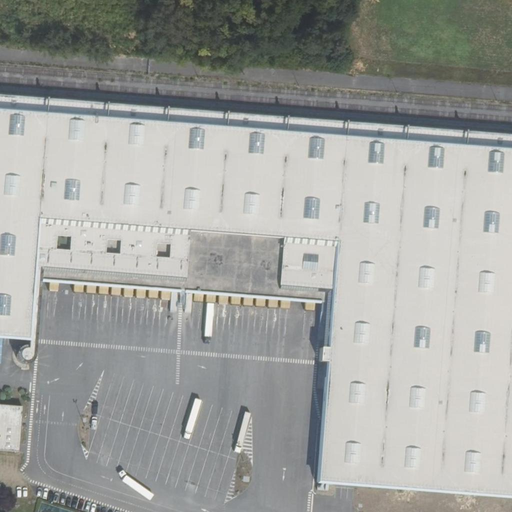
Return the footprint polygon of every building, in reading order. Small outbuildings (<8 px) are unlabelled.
[(0,105),(511,146),(511,132),(0,92),(0,105)] [(511,146),(0,105),(0,338),(14,339),(18,277),(28,278),(315,297),(326,299),(325,354),(311,482),(511,497),(511,146)] [(22,356),(28,278),(18,277),(14,339),(13,349),(16,350),(18,352),(20,354),(21,356),(22,356)] [(326,299),(315,297),(312,354),(325,354),(326,299)] [(20,360),(21,358),(21,356),(20,354),(18,352),(16,350),(13,349),(10,349),(8,350),(6,351),(4,353),(3,356),(3,359),(4,361),(6,365),(8,366),(10,367),(13,367),(16,367),(18,365),(20,363),(20,360)]
